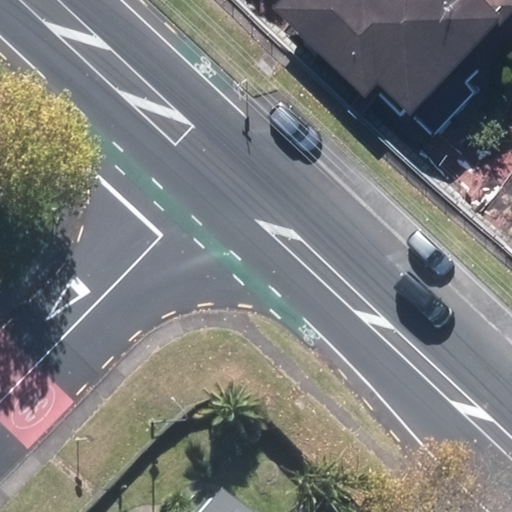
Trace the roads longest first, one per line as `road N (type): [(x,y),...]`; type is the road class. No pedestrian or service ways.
road 1 (secondary): [(511,443),(217,164)]
road 2 (residential): [(0,401),(217,164)]
road 3 (secondary): [(217,164),(44,0)]
